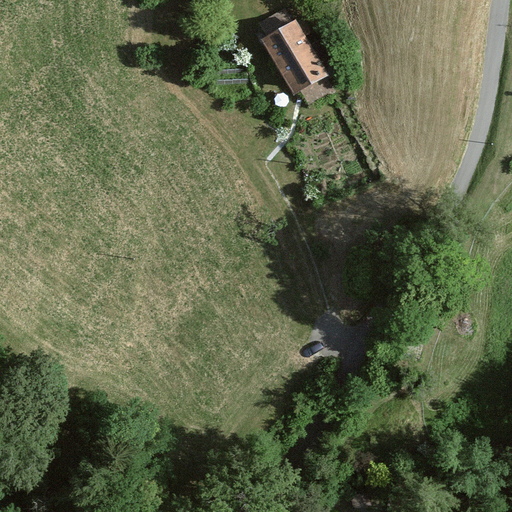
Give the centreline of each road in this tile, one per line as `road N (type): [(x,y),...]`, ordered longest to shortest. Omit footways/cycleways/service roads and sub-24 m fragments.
road 1 (unclassified): [(247,511),(289,478),(398,273),(465,175),(503,0)]
road 2 (track): [(261,164),(292,217),(334,329),(359,344)]
